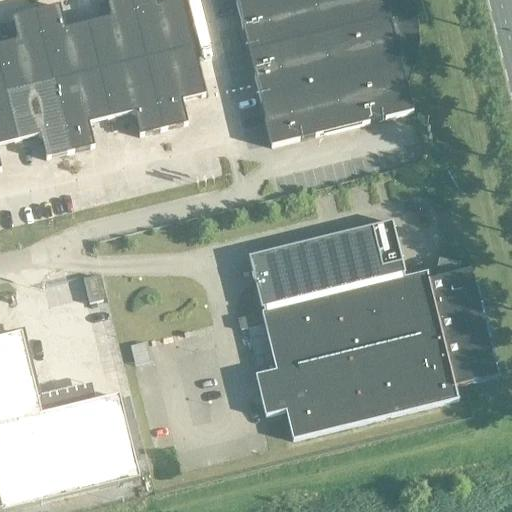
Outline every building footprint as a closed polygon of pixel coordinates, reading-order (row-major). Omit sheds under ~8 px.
[(156,0),(104,0),(110,21),(65,32),(59,9),(36,14),(11,21),(17,44),(0,48),(0,173),(1,173),(0,169),(0,148),(40,139),(46,162),(94,151),(88,127),(133,116),(139,140),(187,128),(182,104),(205,99),(182,4),(158,9),(156,0)] [(233,0),(271,150),(413,115),(403,78),(406,72),(409,57),(411,41),(409,24),(406,9),(401,0),(233,0)] [(262,311),(263,315),(238,322),(240,332),(263,327),(275,374),(255,379),(265,420),(285,415),(292,444),(458,403),(455,390),(496,380),(470,273),(458,276),(461,263),(438,258),(434,282),(429,283),(427,275),(404,281),(403,277),(405,276),(392,224),(248,260),(261,312),(262,311)] [(97,279),(83,282),(89,307),(103,303),(97,279)] [(0,511),(12,511),(138,481),(118,399),(97,404),(51,415),(50,411),(39,414),(20,336),(0,340),(0,511)]
